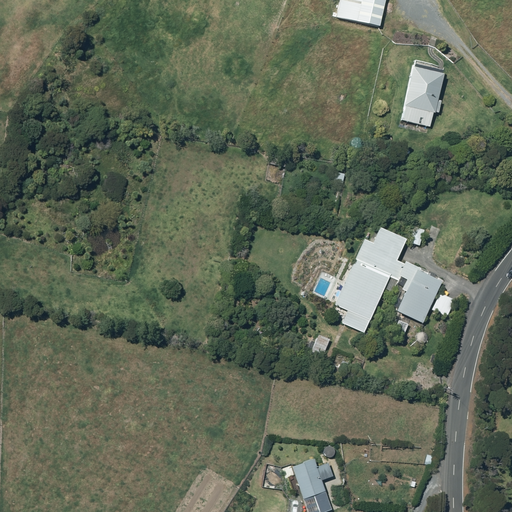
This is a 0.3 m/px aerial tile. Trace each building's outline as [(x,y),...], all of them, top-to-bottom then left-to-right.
[(386,0),(339,0),(335,19),(380,29),(386,0)] [(440,102),(436,102),(441,75),(409,70),(400,123),(429,128),(432,115),(434,115),(434,114),(438,114),(440,102)] [(270,157),(269,166),(278,166),(278,167),(285,168),(286,158),(270,157)] [(345,173),(335,170),(333,182),(342,185),(345,173)] [(423,230),(413,227),(408,245),(419,248),(423,230)] [(420,324),(440,284),(416,273),(416,271),(395,261),(405,240),(380,228),(373,244),(364,239),(332,305),(346,311),(340,324),(361,335),(367,322),(389,277),(403,284),(399,291),(403,293),(394,312),(420,324)] [(454,301),(439,293),(430,310),(445,318),(454,301)] [(330,339),(317,334),(307,358),(320,364),(330,339)] [(326,446),(325,446),(324,447),(323,448),(322,449),(321,450),(321,451),(321,453),(321,454),(321,456),(321,457),(322,458),(323,459),(324,460),(325,460),(326,461),(328,461),(329,461),(330,461),(332,460),(333,460),(334,459),(335,458),(335,457),(336,455),(336,454),(336,453),(336,451),(335,450),(335,449),(334,448),(333,447),(332,446),(330,446),(329,445),(328,445),(326,446)] [(332,478),(326,464),(315,468),(312,460),(289,469),(305,510),(316,506),(317,511),(327,511),(332,510),(321,482),(332,478)]
